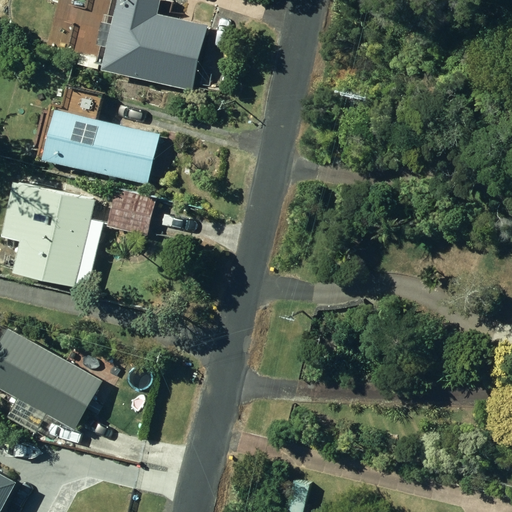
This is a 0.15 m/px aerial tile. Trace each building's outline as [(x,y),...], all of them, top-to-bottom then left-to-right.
[(131,0),(116,62),(200,86),(217,20),(169,6),(170,0),(131,0)] [(56,152),(156,179),(170,128),(70,101),(56,152)] [(24,266),(84,281),(106,194),(29,173),(14,229),(33,234),(24,266)] [(115,221),(156,231),(165,193),(125,184),(115,221)] [(23,320),(0,359),(0,374),(84,424),(114,374),(23,320)] [(0,511),(10,511),(31,475),(0,458),(0,511)]
